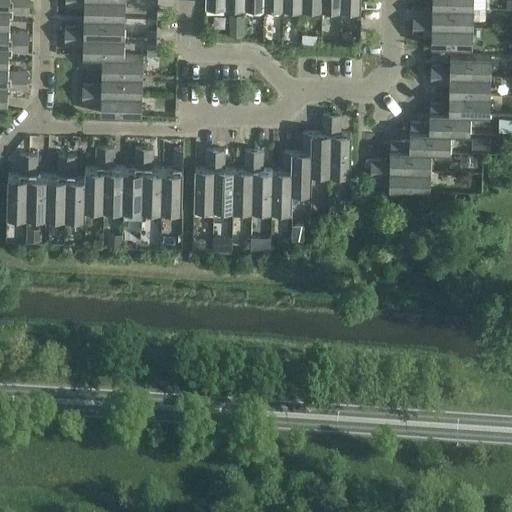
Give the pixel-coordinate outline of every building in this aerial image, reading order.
[(28,10),(28,1),(0,0),(0,19),(9,20),(9,10),(28,10)] [(124,16),(124,0),(64,0),(64,4),(84,5),(83,15),(124,16)] [(263,0),(245,0),(245,8),(248,11),(259,12),(262,9),(262,0),(263,0)] [(283,1),(282,0),(263,0),(265,0),(265,8),(268,11),(277,12),(280,8),(281,1),(283,1)] [(472,25),(472,6),(431,5),(431,15),(412,15),(412,23),(472,25)] [(124,35),(124,16),(83,15),(83,25),(64,25),(64,34),(124,35)] [(9,30),(9,20),(0,19),(0,38),(27,40),(28,31),(9,30)] [(471,45),(472,25),(412,23),(411,32),(431,33),(430,44),(471,45)] [(123,54),(123,53),(124,35),(64,34),(63,42),(83,43),(82,53),(123,54)] [(27,49),(27,40),(0,38),(0,58),(8,58),(8,48),(27,49)] [(143,54),(123,53),(123,54),(82,53),(82,62),(101,63),(101,73),(142,74),(143,54)] [(430,72),(490,74),(490,54),(449,53),(449,64),(430,63),(430,72)] [(7,69),(8,58),(0,58),(0,77),(26,78),(27,69),(7,69)] [(489,93),(490,74),(430,72),(430,81),(449,82),(449,92),(489,93)] [(142,93),(142,74),(101,73),(101,83),(82,83),(81,92),(142,93)] [(26,87),(26,78),(0,77),(0,97),(7,98),(7,86),(26,87)] [(141,113),(142,93),(81,92),(81,100),(100,101),(100,112),(141,113)] [(489,113),(489,93),(449,92),(448,102),(429,102),(429,111),(469,112),(469,113),(489,113)] [(329,172),(331,111),(322,111),(321,130),(311,130),(310,171),(311,171),(329,172)] [(331,111),(329,172),(349,172),(350,131),(339,131),(340,112),(331,111)] [(469,132),(469,113),(469,112),(429,111),(429,121),(409,121),(409,129),(450,131),(450,132),(469,132)] [(449,151),(450,132),(450,131),(409,129),(409,140),(389,139),(389,148),(430,149),(430,150),(449,151)] [(310,171),(311,130),(302,130),(302,149),(292,149),(290,209),(291,209),(291,190),(311,190),(311,171),(310,171)] [(103,203),(105,144),(96,144),(95,163),(84,163),(84,173),(85,173),(84,202),(85,202),(103,203)] [(123,203),(124,164),(113,164),(114,145),(105,144),(103,203),(123,203)] [(142,204),(143,145),(134,145),(134,164),(124,164),(123,203),(142,204)] [(161,204),(162,165),(151,165),(152,146),(143,145),(142,204),(161,204)] [(162,165),(161,204),(181,205),(183,146),(173,146),(172,165),(162,165)] [(213,207),(215,147),(206,147),(205,166),(194,166),(193,206),(213,207)] [(232,207),(233,167),(223,166),(223,147),(215,147),(213,207),(232,207)] [(251,208),(253,148),(244,148),(244,167),(233,167),(232,207),(251,208)] [(271,208),(272,168),(261,167),(262,148),(253,148),(251,208),(271,208)] [(429,169),(430,150),(430,149),(389,148),(389,158),(370,158),(369,167),(429,169)] [(290,209),(292,149),(283,149),(282,168),(272,168),(271,208),(290,209)] [(26,210),(28,152),(19,152),(18,171),(7,171),(6,210),(26,210)] [(45,211),(46,172),(36,171),(37,152),(28,152),(26,210),(45,211)] [(65,211),(66,153),(57,153),(57,172),(46,172),(45,211),(65,211)] [(85,173),(84,173),(74,173),(75,153),(66,153),(65,211),(85,212),(85,202),(84,202),(85,173)] [(429,189),(429,169),(369,167),(369,176),(388,176),(388,187),(429,189)]
